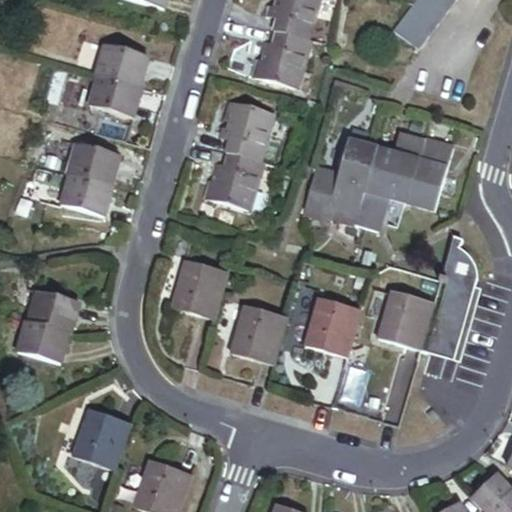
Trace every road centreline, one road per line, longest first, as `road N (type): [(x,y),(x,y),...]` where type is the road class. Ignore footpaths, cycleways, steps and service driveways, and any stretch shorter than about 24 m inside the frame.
road 1 (residential): [(211,0),(127,295),(128,337),(149,376),(186,412),(259,433)]
road 2 (residential): [(259,433),(397,472),(436,464),(477,438),(511,345)]
